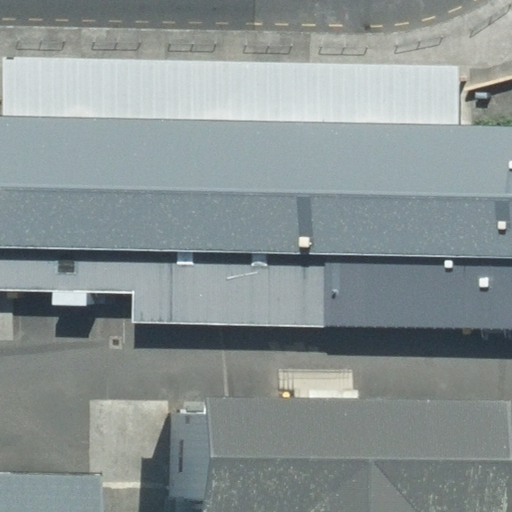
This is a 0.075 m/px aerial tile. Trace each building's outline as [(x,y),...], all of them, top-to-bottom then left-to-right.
[(10,67),(7,127),(129,129),(312,132),(463,134),(464,74),(10,67)] [(7,127),(0,126),(0,298),(126,301),(127,268),(129,129),(7,127)] [(129,129),(127,268),(310,271),(312,132),(129,129)] [(312,132),(310,271),(492,274),(494,135),(463,134),(312,132)] [(511,135),(494,135),(492,274),(511,274),(511,135)] [(511,274),(492,274),(310,271),(127,268),(126,301),(143,300),(142,322),(511,330),(511,274)] [(136,511),(299,511),(300,406),(137,405),(136,511)] [(300,406),(299,511),(445,511),(447,407),(300,406)] [(0,511),(60,511),(61,483),(0,481),(0,511)]
